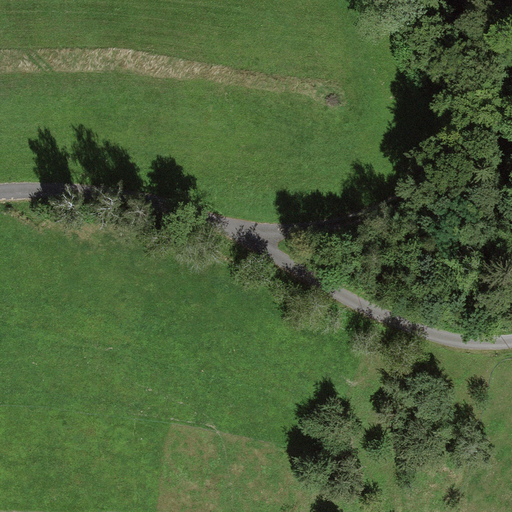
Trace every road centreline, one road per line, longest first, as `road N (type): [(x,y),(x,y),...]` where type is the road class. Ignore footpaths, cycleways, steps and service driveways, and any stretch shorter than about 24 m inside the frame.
road 1 (track): [(511,114),(371,212),(250,238)]
road 2 (track): [(511,340),(433,339),(328,289),(250,238)]
road 3 (residential): [(250,238),(139,193),(61,183),(0,190)]
